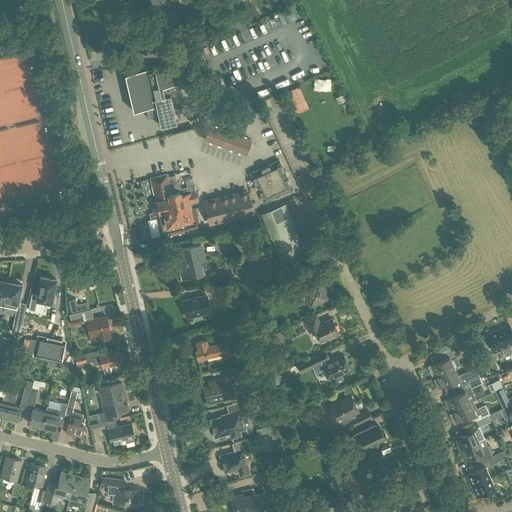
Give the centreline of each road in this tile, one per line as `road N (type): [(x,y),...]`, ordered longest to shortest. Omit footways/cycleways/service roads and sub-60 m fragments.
road 1 (tertiary): [(116,239),(60,0)]
road 2 (tertiary): [(168,462),(116,239)]
road 3 (residential): [(168,462),(82,460),(0,436)]
road 4 (residential): [(432,486),(451,474),(401,370)]
road 5 (residential): [(401,370),(410,357),(511,307)]
road 6 (residential): [(391,377),(338,263)]
road 7 (residential): [(432,486),(389,404),(391,377)]
